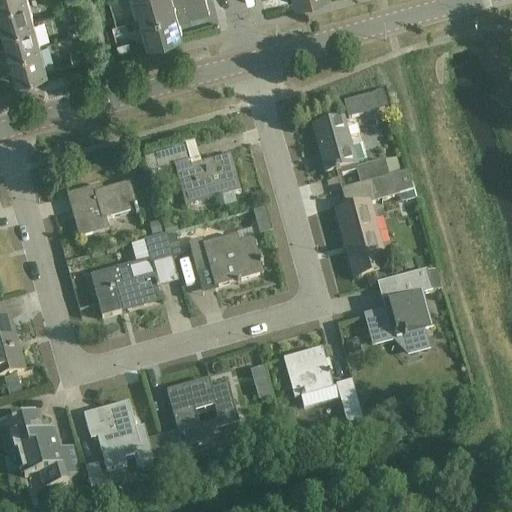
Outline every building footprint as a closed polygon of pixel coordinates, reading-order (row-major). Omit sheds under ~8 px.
[(33,21),(27,0),(13,0),(0,4),(0,22),(1,25),(0,25),(0,35),(3,35),(2,29),(33,21)] [(135,0),(141,18),(206,0),(135,0)] [(210,14),(206,0),(141,18),(148,45),(183,35),(179,22),(210,14)] [(40,45),(33,21),(2,29),(3,35),(7,49),(0,50),(0,62),(10,59),(8,54),(40,45)] [(47,72),(40,45),(8,54),(10,59),(14,74),(0,78),(0,88),(18,83),(17,81),(47,72)] [(383,92),(343,103),(348,120),(388,109),(383,92)] [(315,130),(321,153),(328,176),(336,174),(337,175),(340,175),(341,179),(358,174),(357,168),(366,166),(362,150),(352,153),(343,122),(315,130)] [(231,158),(202,166),(202,168),(192,171),(186,150),(145,161),(149,176),(175,169),(185,206),(215,198),(216,202),(241,195),(231,158)] [(362,170),(367,187),(371,186),(390,180),(385,164),(362,170)] [(417,202),(409,174),(390,180),(371,186),(376,205),(400,198),(401,201),(403,204),(407,205),(417,202)] [(130,186),(103,194),(95,196),(93,191),(68,198),(80,242),(110,233),(107,223),(135,214),(136,218),(138,217),(130,186)] [(385,264),(370,206),(338,215),(354,273),(355,273),(358,283),(377,278),(374,267),(385,264)] [(172,260),(166,237),(145,243),(151,266),(172,260)] [(190,246),(198,277),(211,274),(216,291),(237,285),(238,287),(241,287),(241,284),(264,278),(255,243),(240,247),(238,239),(205,249),(203,242),(190,246)] [(164,303),(158,283),(135,289),(129,269),(93,279),(97,295),(95,296),(103,322),(122,317),(121,312),(127,310),(128,313),(164,303)] [(423,297),(442,292),(437,271),(398,282),(403,302),(389,306),(391,313),(369,319),(376,346),(405,338),(410,356),(429,351),(424,334),(432,331),(423,297)] [(1,324),(0,320),(0,319),(0,380),(26,373),(11,321),(1,324)] [(341,402),(348,428),(364,424),(353,385),(333,390),(330,379),(332,378),(330,374),(329,374),(323,353),(284,363),(295,402),(301,401),(304,412),(341,402)] [(229,389),(214,393),(208,395),(205,385),(169,395),(181,436),(161,441),(171,478),(197,471),(191,450),(214,443),(212,435),(230,430),(227,421),(237,418),(233,403),(234,401),(234,399),(232,398),(229,389)] [(130,406),(85,418),(89,435),(91,435),(93,442),(98,441),(107,474),(127,468),(125,462),(135,460),(139,472),(144,475),(157,472),(145,431),(138,433),(130,406)] [(58,454),(52,434),(42,437),(36,415),(0,425),(0,426),(2,426),(10,456),(18,454),(25,480),(63,470),(66,481),(82,477),(75,450),(58,454)] [(98,467),(86,471),(94,500),(106,496),(98,467)]
